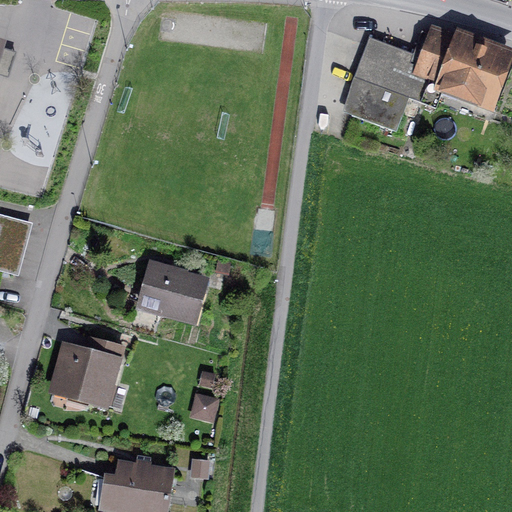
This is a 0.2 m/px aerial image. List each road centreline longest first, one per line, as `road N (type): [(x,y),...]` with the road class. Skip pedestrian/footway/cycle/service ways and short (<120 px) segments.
road 1 (residential): [(330,0),(260,511)]
road 2 (residential): [(0,459),(129,0)]
